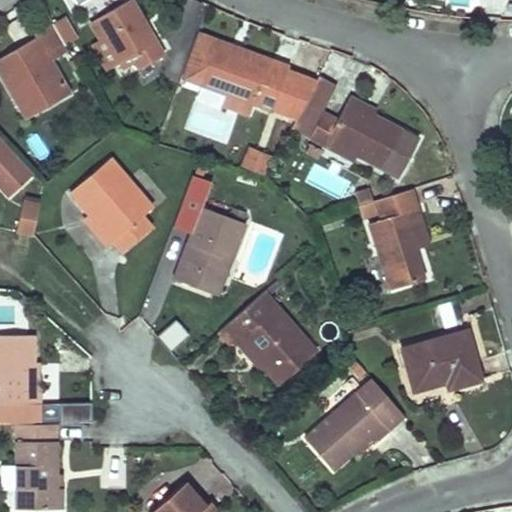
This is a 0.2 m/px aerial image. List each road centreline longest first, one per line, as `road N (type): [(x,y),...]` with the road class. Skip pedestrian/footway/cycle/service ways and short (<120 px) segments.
road 1 (residential): [(511,290),(446,59)]
road 2 (residential): [(288,511),(181,380),(139,386)]
road 3 (residential): [(446,59),(276,0)]
road 4 (residential): [(371,511),(511,470)]
